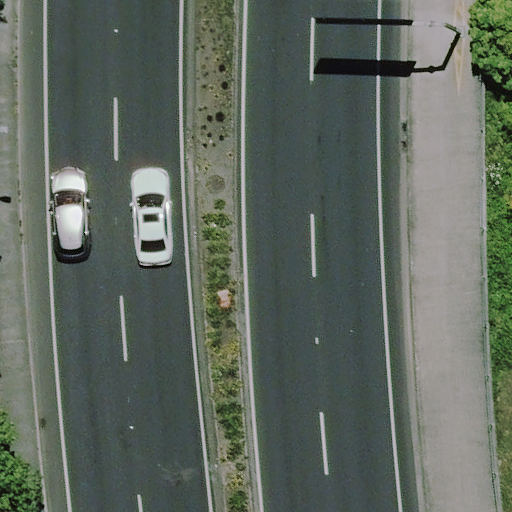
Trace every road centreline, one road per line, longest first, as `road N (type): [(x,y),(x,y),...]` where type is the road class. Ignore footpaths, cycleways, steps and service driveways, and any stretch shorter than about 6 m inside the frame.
road 1 (trunk): [(142,511),(123,331),(117,0)]
road 2 (trunk): [(316,0),(312,226),(335,511)]
